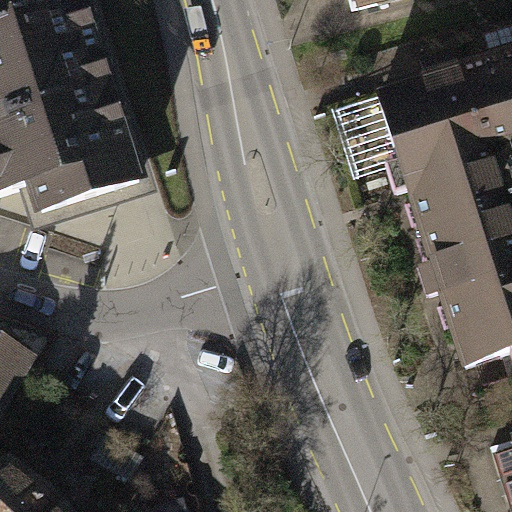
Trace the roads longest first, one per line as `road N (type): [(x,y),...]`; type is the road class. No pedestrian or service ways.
road 1 (primary): [(207,0),(285,266)]
road 2 (primary): [(285,266),(382,511)]
road 3 (residential): [(0,285),(92,316),(177,305)]
